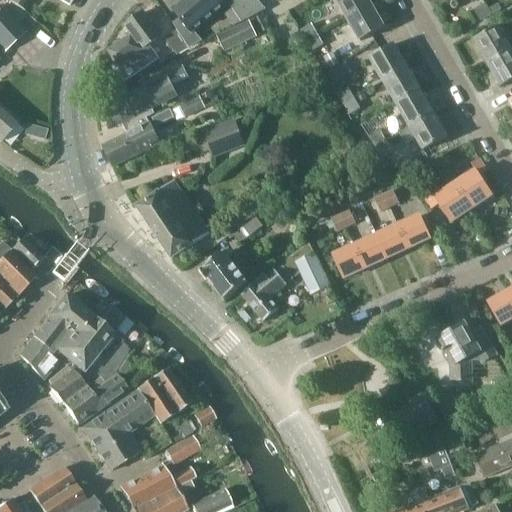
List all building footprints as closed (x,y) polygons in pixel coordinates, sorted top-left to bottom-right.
[(6,0),(6,1),(25,12),(31,0),(6,0)] [(180,20),(173,26),(188,49),(200,44),(192,34),(223,9),(216,0),(186,0),(183,2),(180,1),(174,6),(175,9),(173,11),(180,20)] [(261,10),(252,0),(226,0),(242,23),(261,10)] [(336,0),(347,18),(371,5),(368,0),(336,0)] [(493,0),(485,4),(491,15),(502,9),(496,0),(493,0)] [(491,15),(485,4),(475,11),(481,21),(491,15)] [(371,5),(347,18),(361,42),(385,29),(371,5)] [(4,10),(0,13),(0,52),(2,54),(25,33),(4,10)] [(151,46),(162,37),(144,13),(126,26),(132,36),(110,51),(117,67),(118,67),(126,82),(162,60),(151,46)] [(249,21),(217,36),(225,52),(257,37),(249,21)] [(306,42),(316,36),(310,26),(300,32),(306,42)] [(489,64),(511,51),(511,50),(511,49),(499,27),(475,40),(489,64)] [(175,33),(167,38),(178,55),(186,50),(175,33)] [(316,36),(306,42),(311,52),(322,46),(316,36)] [(384,82),(408,68),(394,44),(371,59),(384,82)] [(511,50),(511,51),(489,64),(503,88),(511,82),(511,50)] [(330,84),(351,73),(345,63),(324,74),(330,84)] [(397,105),(421,91),(408,68),(384,82),(397,105)] [(184,69),(108,107),(118,127),(123,125),(128,135),(151,125),(148,119),(156,115),(153,110),(179,98),(174,87),(190,79),(184,69)] [(343,106),(355,99),(349,89),(337,96),(343,106)] [(411,128),(434,114),(421,91),(397,105),(411,128)] [(355,99),(343,106),(348,116),(361,109),(355,99)] [(0,142),(1,143),(8,136),(18,123),(0,107),(0,142)] [(151,125),(128,135),(104,147),(114,168),(160,146),(153,129),(175,119),(171,111),(153,120),(154,123),(151,125)] [(434,114),(411,128),(424,152),(448,138),(434,114)] [(213,155),(243,144),(235,123),(205,134),(213,155)] [(377,148),(389,141),(383,132),(372,139),(377,148)] [(389,141),(377,148),(384,159),(395,152),(389,141)] [(456,185),(473,210),(493,196),(481,178),(489,173),(480,160),(473,165),(477,171),(456,185)] [(172,261),(210,236),(174,183),(137,208),(172,261)] [(473,210),(456,185),(436,198),(431,191),(424,196),(433,210),(440,205),(452,223),(473,210)] [(386,196),(391,207),(399,204),(394,192),(386,196)] [(232,234),(277,200),(272,193),(226,226),(232,234)] [(391,207),(386,196),(376,201),(381,212),(391,207)] [(341,215),(346,226),(354,223),(349,211),(341,215)] [(346,226),(341,215),(332,219),(337,231),(346,226)] [(258,216),(236,233),(243,242),(265,225),(258,216)] [(400,226),(410,249),(432,239),(422,216),(400,226)] [(378,236),(388,259),(410,249),(400,226),(378,236)] [(388,259),(378,236),(356,246),(367,270),(388,259)] [(39,254),(24,239),(11,252),(2,244),(0,246),(0,282),(17,298),(36,278),(26,268),(39,254)] [(367,270),(356,246),(334,257),(345,280),(367,270)] [(231,259),(235,256),(231,252),(227,255),(227,254),(201,273),(209,283),(210,282),(225,303),(250,284),(231,259)] [(330,287),(315,254),(297,263),(312,296),(330,287)] [(279,311),(273,303),(270,300),(287,286),(273,271),(243,296),(265,322),(279,311)] [(17,298),(0,282),(0,314),(1,315),(17,298)] [(511,320),(511,295),(510,292),(489,304),(501,326),(511,320)] [(83,339),(100,352),(114,335),(92,318),(92,319),(65,297),(49,318),(79,343),(83,339)] [(79,343),(49,318),(33,339),(53,358),(57,353),(67,362),(84,374),(89,368),(92,370),(100,360),(97,357),(100,352),(83,339),(79,343)] [(472,361),(486,360),(497,354),(483,329),(472,335),(466,324),(439,339),(440,339),(437,340),(444,353),(447,352),(455,366),(451,368),(452,382),(473,381),(472,361)] [(53,358),(33,339),(20,357),(43,382),(57,367),(60,369),(67,362),(57,353),(53,358)] [(86,387),(83,384),(72,371),(70,373),(65,368),(45,385),(61,404),(86,387)] [(86,387),(61,404),(77,427),(80,425),(80,424),(101,409),(102,409),(127,391),(112,370),(90,385),(87,381),(83,384),(86,387)] [(152,380),(176,415),(191,405),(167,370),(152,380)] [(176,415),(152,380),(137,391),(137,392),(160,425),(176,415)] [(96,453),(128,435),(139,429),(144,436),(160,425),(137,392),(83,430),(96,453)] [(413,401),(414,405),(390,417),(403,441),(438,423),(424,395),(413,401)] [(439,404),(449,423),(462,416),(452,397),(439,404)] [(201,428),(215,420),(209,409),(194,417),(201,428)] [(128,435),(96,453),(109,474),(140,455),(128,435)] [(460,436),(445,442),(450,457),(465,451),(460,436)] [(164,454),(171,467),(199,451),(192,438),(164,454)] [(485,479),(511,468),(511,467),(511,440),(476,456),(485,479)] [(448,480),(456,477),(443,444),(427,450),(436,472),(444,469),(448,480)] [(25,456),(20,459),(24,464),(29,461),(25,456)] [(162,468),(119,490),(132,511),(190,482),(195,479),(189,470),(169,480),(162,468)] [(40,508),(75,485),(64,469),(54,476),(29,492),(40,508)] [(179,497),(194,490),(190,482),(132,511),(184,511),(187,511),(179,497)] [(75,485),(40,508),(42,511),(69,511),(85,501),(75,485)] [(463,511),(469,510),(460,489),(402,511),(463,511)] [(190,507),(192,511),(217,511),(231,506),(224,491),(190,507)] [(101,511),(93,499),(73,511),(101,511)] [(14,502),(13,500),(0,507),(0,511),(29,511),(24,503),(17,507),(14,502)]
